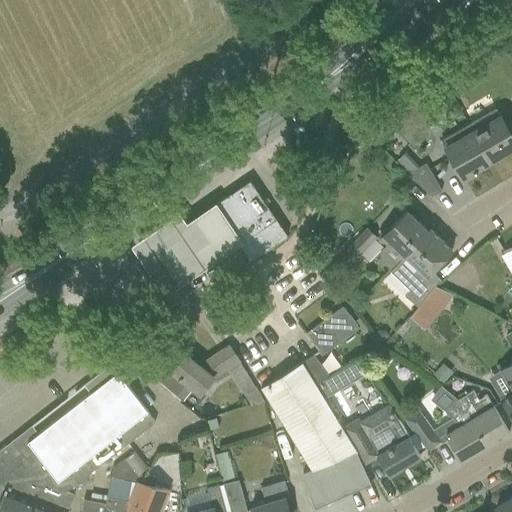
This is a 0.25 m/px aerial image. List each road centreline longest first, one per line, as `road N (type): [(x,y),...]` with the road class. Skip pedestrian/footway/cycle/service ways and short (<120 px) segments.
road 1 (secondary): [(1,297),(335,74)]
road 2 (unclassified): [(328,0),(0,216)]
